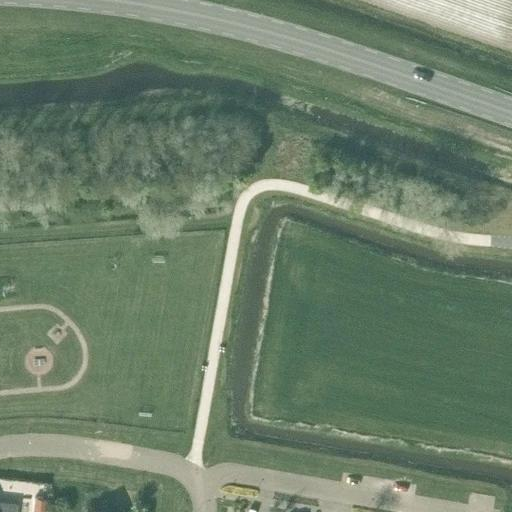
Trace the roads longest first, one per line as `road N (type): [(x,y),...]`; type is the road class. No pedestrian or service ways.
road 1 (primary): [(511,113),(250,28),(99,0)]
road 2 (residential): [(198,488),(231,474),(445,511)]
road 3 (residential): [(0,448),(62,446),(188,473)]
